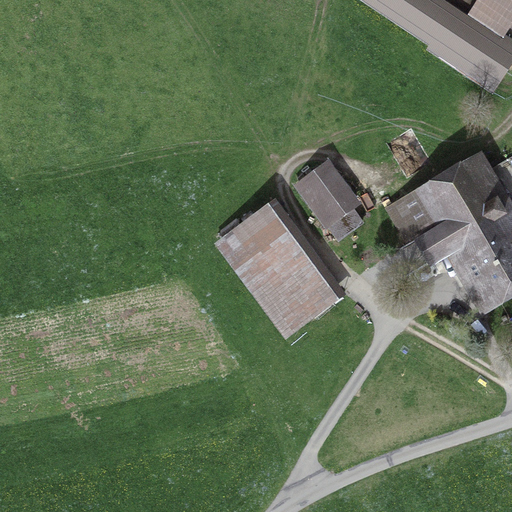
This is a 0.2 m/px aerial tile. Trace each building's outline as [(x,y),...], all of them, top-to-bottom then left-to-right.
[(368,0),(497,83),(511,59),(511,49),(436,0),(368,0)] [(452,0),(466,8),(470,0),(452,0)] [(511,22),(511,0),(484,0),(476,13),(506,32),(511,22)] [(511,228),(473,163),(400,206),(435,265),(458,251),(488,301),(511,286),(511,228)] [(328,169),(303,188),(339,235),(364,216),(328,169)] [(221,245),(289,338),(340,301),(272,208),(221,245)]
